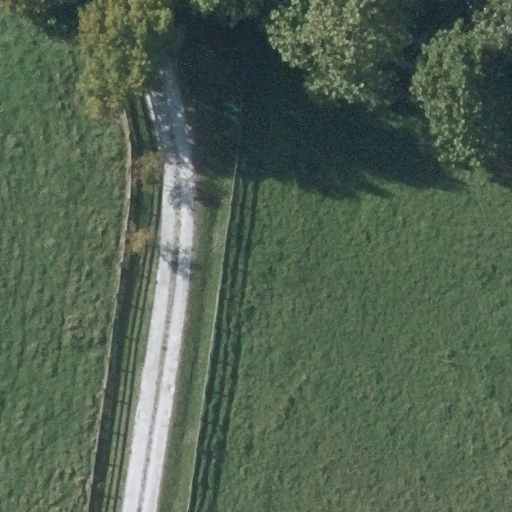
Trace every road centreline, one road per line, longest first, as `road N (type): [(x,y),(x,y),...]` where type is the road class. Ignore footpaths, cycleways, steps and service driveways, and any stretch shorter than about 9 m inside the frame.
road 1 (unknown): [(102,0),(133,71),(154,152),(161,237),(162,323),(135,511)]
road 2 (unknown): [(370,0),(511,98)]
